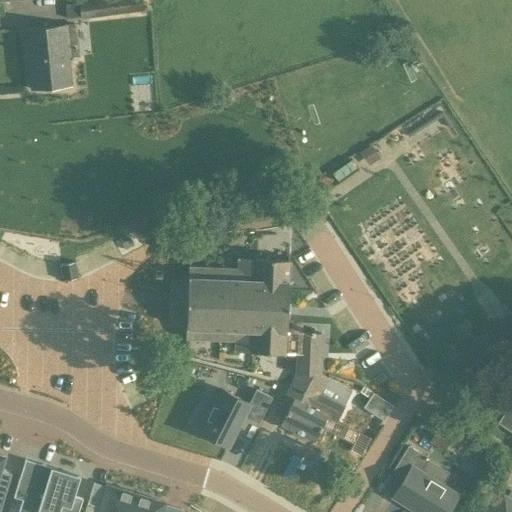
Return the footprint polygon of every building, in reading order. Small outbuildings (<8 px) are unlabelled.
[(77,0),(80,20),(142,12),(140,0),(77,0)] [(76,1),(64,3),(66,17),(78,14),(76,1)] [(22,27),(26,61),(27,61),(30,89),(70,86),(68,57),(78,56),(75,23),(70,23),(22,27)] [(371,144),(362,150),(369,161),(378,155),(371,144)] [(170,302),(170,323),(186,323),(185,337),(233,339),(233,350),(283,352),(296,353),(296,370),(296,373),(319,374),(319,373),(320,361),(320,350),(321,332),(313,331),(313,330),(298,329),(286,329),(286,323),(287,316),(287,311),(287,307),(288,289),(300,289),(301,270),(288,270),(289,259),(236,257),(236,267),(188,265),(187,279),(171,278),(171,290),(170,302)] [(74,261),(60,264),(62,281),(77,278),(74,261)] [(278,406),(286,411),(280,423),(314,440),(326,417),(336,422),(345,404),(321,392),(329,377),(319,373),(319,374),(296,373),(296,370),(292,378),(278,406)] [(363,385),(360,391),(368,396),(363,406),(383,418),(392,403),(363,385)] [(220,386),(199,429),(229,444),(244,414),(258,421),(272,395),(256,387),(249,401),(220,386)] [(511,501),(503,495),(485,511),(511,511),(511,398),(497,422),(511,431),(511,501)] [(445,511),(457,494),(419,470),(427,457),(407,445),(392,470),(404,478),(393,496),(418,511),(445,511)] [(0,510),(11,474),(0,470),(0,468),(3,460),(0,459),(0,510)] [(27,493),(20,511),(72,511),(80,488),(51,479),(45,498),(27,493)] [(86,502),(82,511),(129,511),(135,494),(104,485),(98,506),(86,502)] [(129,511),(161,511),(164,503),(135,494),(129,511)]
